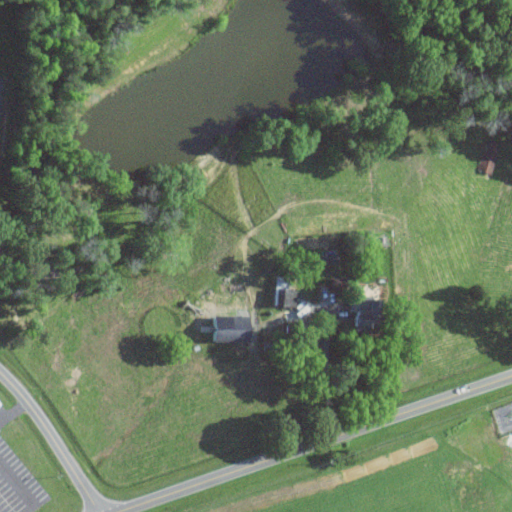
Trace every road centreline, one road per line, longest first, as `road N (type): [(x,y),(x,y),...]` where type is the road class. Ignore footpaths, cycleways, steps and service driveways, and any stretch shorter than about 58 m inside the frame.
road 1 (residential): [(121,511),(511,375)]
road 2 (residential): [(103,511),(0,371)]
